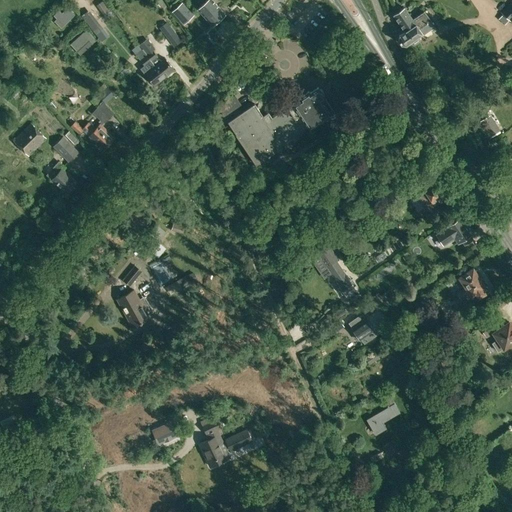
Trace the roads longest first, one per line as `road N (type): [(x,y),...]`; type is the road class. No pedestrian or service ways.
road 1 (unclassified): [(3,307),(280,0)]
road 2 (unclassified): [(108,511),(37,353),(3,307)]
road 3 (primary): [(511,251),(408,96)]
road 4 (primary): [(336,0),(408,96)]
